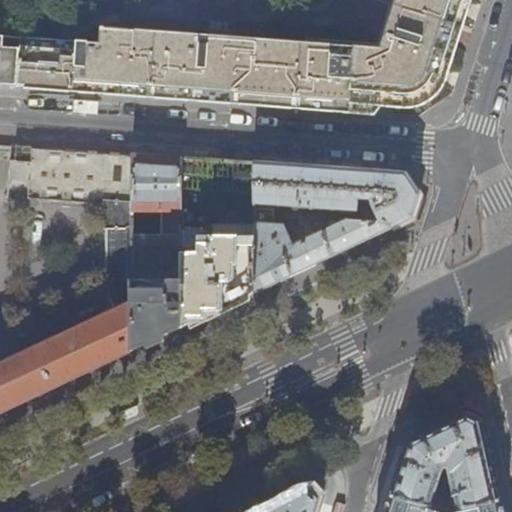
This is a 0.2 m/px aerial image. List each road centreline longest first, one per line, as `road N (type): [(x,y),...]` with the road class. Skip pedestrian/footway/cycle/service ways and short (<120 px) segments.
road 1 (residential): [(0,112),(468,147)]
road 2 (secondary): [(304,381),(23,511)]
road 3 (residential): [(468,147),(409,334)]
road 4 (residential): [(501,288),(504,225),(490,169),(468,147)]
road 5 (residential): [(409,334),(367,466)]
road 6 (residential): [(468,147),(511,21)]
